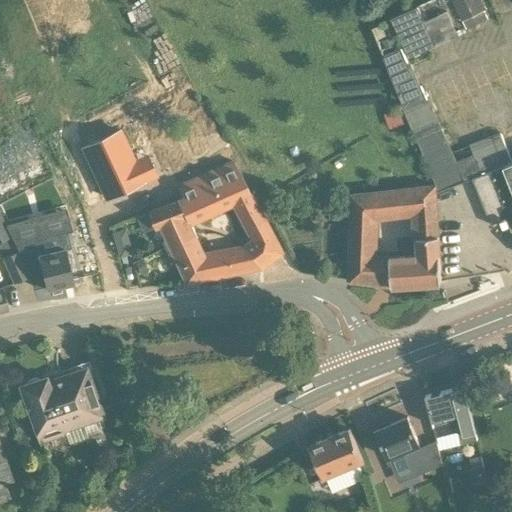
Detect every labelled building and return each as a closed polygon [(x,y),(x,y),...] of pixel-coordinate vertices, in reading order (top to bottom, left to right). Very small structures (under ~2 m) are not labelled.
[(450,0),(461,22),(465,30),(487,20),(483,11),(486,10),(480,0),(450,0)] [(417,8),(389,21),(407,60),(434,47),(417,8)] [(390,38),(380,42),(384,51),(394,47),(390,38)] [(401,105),(435,186),(436,193),(489,173),(511,163),(499,133),(469,145),(472,155),(455,162),(441,129),(440,129),(427,99),(426,100),(424,95),(420,97),(400,50),(382,57),(402,105),(401,105)] [(170,104),(193,95),(182,63),(158,71),(170,104)] [(81,148),(105,201),(145,183),(120,129),(81,148)] [(184,199),(181,200),(193,226),(231,208),(248,239),(241,245),(240,245),(206,251),(220,276),(260,268),(280,253),(229,154),(201,167),(205,175),(178,188),(184,199)] [(511,162),(511,163),(489,173),(511,232),(511,162)] [(352,195),(349,281),(394,286),(441,283),(436,193),(435,186),(377,193),(353,195),(352,195)] [(159,227),(168,246),(194,235),(191,227),(193,226),(181,200),(147,213),(155,229),(159,227)] [(0,242),(11,237),(12,236),(0,213),(0,242)] [(64,234),(40,241),(26,215),(10,224),(22,246),(30,269),(31,269),(31,268),(41,266),(47,288),(73,282),(65,249),(68,249),(64,234)] [(194,235),(168,246),(185,283),(220,276),(206,251),(203,252),(194,235)] [(11,237),(0,242),(0,253),(2,258),(14,284),(30,277),(19,251),(18,251),(11,237)] [(134,264),(140,275),(147,271),(142,260),(134,264)] [(63,429),(101,416),(85,369),(47,383),(45,377),(20,386),(40,442),(65,433),(63,429)] [(425,396),(436,437),(437,442),(439,450),(479,440),(467,396),(455,399),(453,389),(425,396)] [(30,445),(19,413),(10,416),(22,448),(30,445)] [(421,449),(408,417),(376,430),(388,459),(407,451),(417,474),(442,463),(439,450),(437,442),(421,449)] [(364,461),(350,428),(310,445),(323,477),(364,461)] [(0,504),(10,501),(4,483),(11,480),(0,448),(0,504)] [(473,477),(485,474),(481,457),(469,460),(473,477)] [(56,494),(50,476),(36,480),(43,499),(56,494)]
